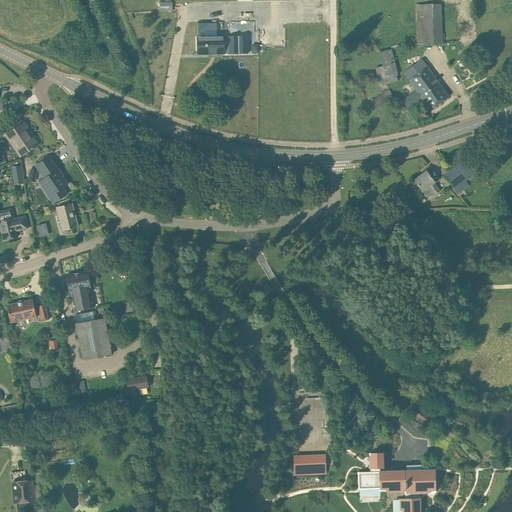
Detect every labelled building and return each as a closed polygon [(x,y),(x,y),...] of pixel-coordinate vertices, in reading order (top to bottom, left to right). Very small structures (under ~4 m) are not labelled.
[(160,2),(160,10),(172,10),(172,1),(160,2)] [(416,5),(418,46),(443,44),(441,4),(416,5)] [(197,37),(198,54),(208,54),(208,52),(224,51),(224,54),(229,54),(248,54),(248,36),(228,36),(228,37),(224,37),(224,36),(197,37)] [(375,68),(378,80),(382,80),(384,86),(398,81),(390,50),(381,52),(384,66),(375,68)] [(467,67),(464,59),(457,62),(461,70),(467,67)] [(402,74),(416,91),(401,102),(407,111),(422,100),(430,110),(449,96),(421,60),(402,74)] [(392,95),(389,90),(370,101),(376,111),(390,102),(387,98),(392,95)] [(6,135),(20,157),(38,145),(31,134),(32,133),(24,122),(6,135)] [(469,185),(466,181),(482,169),(471,154),(443,175),(458,194),(469,185)] [(61,175),(62,175),(56,167),(55,168),(53,164),(41,172),(55,193),(67,185),(61,175)] [(14,180),(23,179),(21,166),(12,168),(14,180)] [(28,180),(35,182),(37,170),(30,169),(28,180)] [(426,171),(414,180),(426,196),(432,191),(434,195),(440,190),(434,183),(435,182),(426,171)] [(77,227),(72,204),(57,208),(63,231),(77,227)] [(5,220),(0,221),(0,224),(4,240),(18,237),(16,231),(28,228),(25,217),(13,219),(11,209),(3,211),(5,220)] [(45,223),(35,225),(38,237),(48,235),(45,223)] [(46,249),(43,239),(36,242),(39,252),(46,249)] [(90,286),(88,273),(67,277),(69,290),(72,289),(76,311),(93,308),(88,286),(90,286)] [(34,300),(8,305),(12,322),(37,317),(42,316),(43,320),(49,319),(46,305),(40,307),(35,308),(34,300)] [(95,320),(93,311),(75,315),(77,324),(84,360),(112,354),(105,318),(95,320)] [(60,349),(58,338),(49,340),(51,351),(60,349)] [(146,375),(126,379),(127,385),(124,385),(125,390),(128,390),(128,392),(130,391),(131,397),(132,397),(133,400),(140,399),(139,396),(140,396),(139,390),(149,388),(146,375)] [(435,492),(434,470),(379,472),(379,468),(382,468),(382,453),(369,454),(369,472),(357,473),(358,489),(379,489),(379,491),(404,490),(404,499),(400,499),(400,511),(419,511),(419,493),(435,492)] [(323,455),(294,456),(295,475),(324,473),(323,455)] [(12,483),(14,503),(35,501),(32,480),(12,483)]
